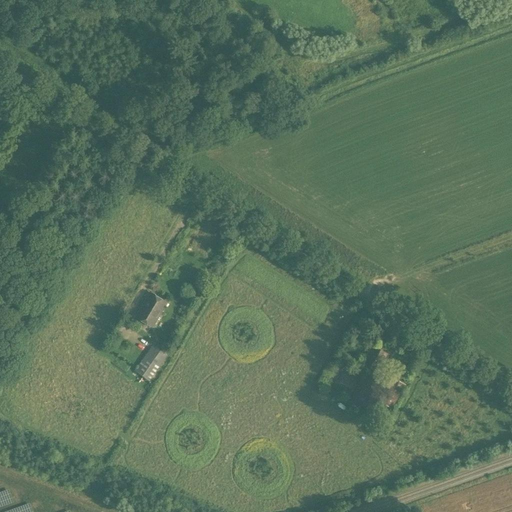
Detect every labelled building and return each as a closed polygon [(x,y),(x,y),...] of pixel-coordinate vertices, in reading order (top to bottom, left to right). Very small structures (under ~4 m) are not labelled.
[(150,292),(135,318),(152,328),(167,302),(150,292)] [(149,380),(167,355),(153,345),(135,370),(149,380)] [(373,345),(363,362),(361,361),(357,367),(364,371),(367,366),(376,372),(387,354),(373,345)] [(329,375),(353,390),(364,373),(340,358),(329,375)] [(392,408),(405,385),(392,377),(379,401),(392,408)]
